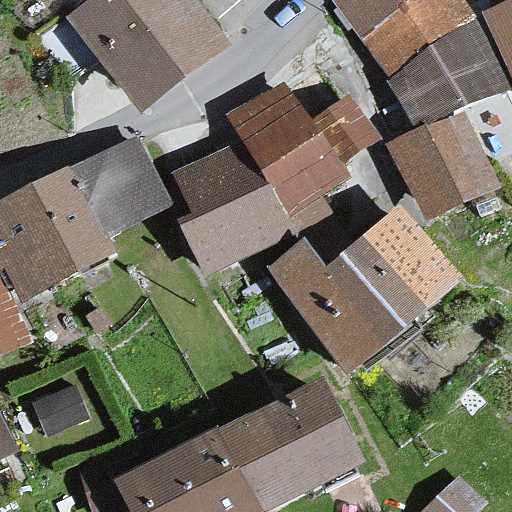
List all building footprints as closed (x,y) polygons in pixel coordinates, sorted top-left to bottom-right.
[(231,35),(202,0),(85,0),(69,14),(146,106),(231,35)] [(346,0),(343,3),(408,82),(494,12),(484,0),(346,0)] [(408,82),(434,130),(481,112),(511,96),(511,29),(504,12),(408,82)] [(368,157),(391,137),(364,104),(338,126),(299,79),(233,110),(244,133),(175,166),(227,275),(316,233),(311,223),(330,213),(330,200),(367,179),(368,157)] [(434,130),(402,142),(455,235),(511,209),(511,169),(481,112),(434,130)] [(146,257),(97,163),(0,213),(0,274),(2,278),(29,264),(51,307),(146,257)] [(491,270),(419,205),(359,266),(331,235),(286,268),(359,358),(369,359),(377,373),(438,327),(491,270)] [(51,307),(29,264),(2,278),(0,279),(0,372),(63,348),(94,335),(79,304),(56,317),(51,307)] [(295,511),(392,463),(347,375),(141,480),(157,511),(295,511)] [(0,464),(25,450),(0,406),(0,464)] [(468,472),(430,511),(492,511),(501,503),(468,472)]
